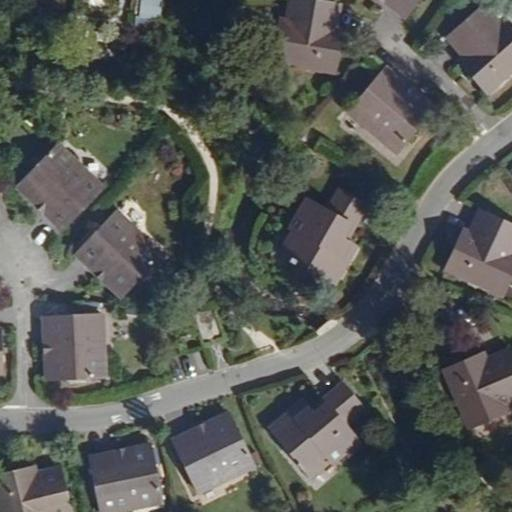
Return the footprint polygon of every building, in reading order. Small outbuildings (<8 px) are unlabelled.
[(157,20),(161,0),(138,0),(137,17),(151,19),(157,20)] [(337,73),(341,48),(334,47),(336,31),(340,5),(314,0),(291,0),(289,22),(280,21),(273,63),(337,73)] [(420,0),(388,0),(385,4),(406,19),(420,0)] [(486,96),(511,72),(511,26),(506,20),(511,15),(511,6),(505,0),(493,0),(486,8),(483,6),(447,39),(464,58),(475,70),(469,76),(486,96)] [(150,31),(151,19),(137,17),(135,32),(150,31)] [(22,33),(25,22),(6,18),(4,28),(22,33)] [(149,44),(150,31),(135,32),(134,44),(149,44)] [(341,48),(344,32),(336,31),(334,47),(341,48)] [(475,70),(464,58),(458,63),(469,76),(475,70)] [(397,155),(435,109),(386,69),(348,114),(397,155)] [(105,189),(59,145),(18,188),(37,205),(42,199),(51,208),(46,214),(64,231),(105,189)] [(357,246),(348,241),(342,238),(349,224),(355,228),(368,205),(341,189),(328,211),(308,200),(291,231),(296,235),(283,256),(335,285),(357,246)] [(51,208),(42,199),(37,205),(46,214),(51,208)] [(505,297),(511,282),(511,225),(481,211),(471,235),(465,248),(457,244),(445,268),(505,297)] [(122,298),(162,255),(117,212),(77,254),(95,271),(99,266),(109,274),(104,280),(122,298)] [(348,241),(355,228),(349,224),(342,238),(348,241)] [(465,248),(471,235),(463,232),(457,244),(465,248)] [(109,274),(99,266),(95,271),(104,280),(109,274)] [(224,337),(215,312),(194,319),(202,345),(224,337)] [(106,378),(104,315),(45,317),(46,341),(53,341),(54,356),(47,356),(48,381),(106,378)] [(511,402),(511,350),(488,360),(473,368),(470,359),(446,370),(471,429),(510,413),(507,405),(511,402)] [(488,360),(484,353),(470,359),(473,368),(488,360)] [(359,440),(340,419),(359,402),(340,379),(321,396),(326,401),(314,413),(309,407),(305,403),(273,431),(309,476),(328,459),(332,464),(359,440)] [(314,413),(326,401),(321,396),(309,407),(314,413)] [(255,467),(230,413),(208,424),(210,429),(199,436),(195,430),(174,440),(200,493),(255,467)] [(210,429),(208,424),(195,430),(199,436),(210,429)] [(116,511),(164,502),(153,444),(127,450),(128,457),(116,460),(114,453),(91,457),(101,511),(116,511)] [(128,457),(127,450),(114,453),(116,460),(128,457)] [(38,474),(36,466),(20,471),(22,479),(38,474)] [(73,511),(61,468),(38,474),(22,479),(20,471),(0,475),(0,501),(2,511),(73,511)]
